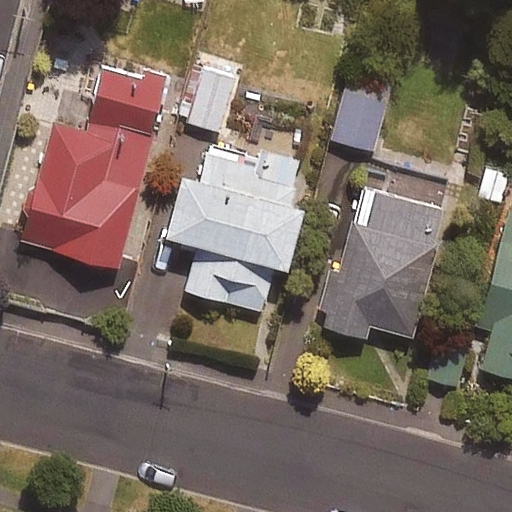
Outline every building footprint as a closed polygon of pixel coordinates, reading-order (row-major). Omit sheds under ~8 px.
[(169,78),(105,61),(87,128),(54,119),(22,238),(119,264),(169,78)] [(234,77),(201,68),(186,119),(219,129),(234,77)] [(392,83),(350,72),(332,138),(375,149),(392,83)] [(266,161),(211,146),(203,177),(186,172),(170,232),(199,240),(186,287),(263,308),(275,261),(289,265),(306,204),(289,199),(300,158),(269,150),(266,161)] [(447,205),(378,187),(369,222),(352,217),(325,324),(368,335),(371,322),(414,333),(447,205)] [(511,209),(510,209),(482,325),(491,328),(482,366),(511,373),(511,209)] [(468,336),(436,327),(424,373),(456,382),(468,336)]
